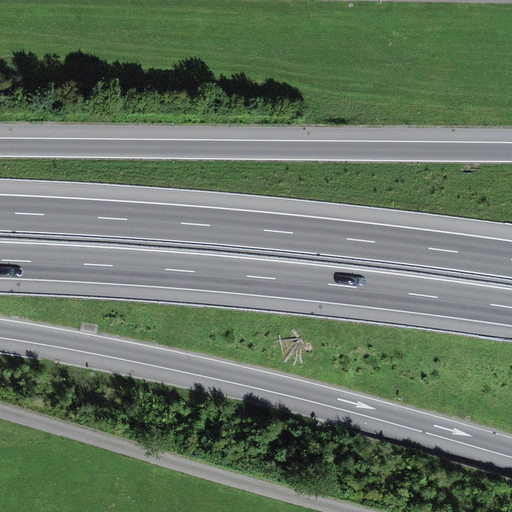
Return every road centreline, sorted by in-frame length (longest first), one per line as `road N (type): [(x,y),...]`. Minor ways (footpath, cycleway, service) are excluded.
road 1 (motorway): [(0,328),(257,379),(511,447)]
road 2 (motorway): [(511,260),(278,231),(0,213)]
road 3 (motorway): [(0,260),(262,277),(511,307)]
road 4 (motorway): [(511,152),(0,147)]
road 5 (unclassified): [(0,407),(349,511)]
